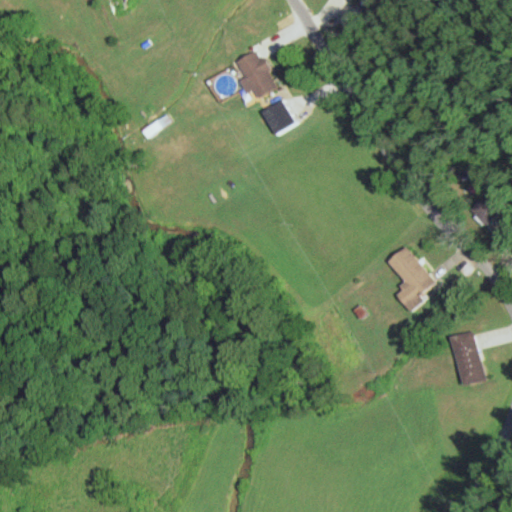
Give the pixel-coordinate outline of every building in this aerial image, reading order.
[(245,62),(253,78),(248,81),(255,94),(261,91),(265,100),(286,89),(266,51),(245,62)] [(281,127),(294,120),(285,103),(272,110),(281,127)] [(177,122),(172,114),(146,129),(151,138),(177,122)] [(511,213),(492,198),(481,211),(500,227),(511,213)] [(434,301),(430,297),(445,284),(413,248),(396,263),(415,284),(404,294),(421,313),(434,301)] [(492,382),(482,332),(461,337),(472,387),(492,382)]
